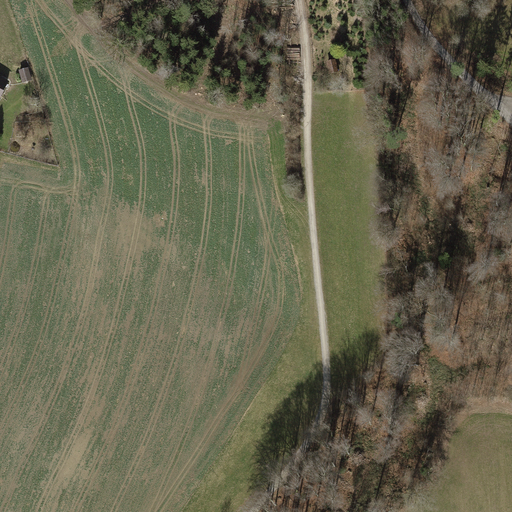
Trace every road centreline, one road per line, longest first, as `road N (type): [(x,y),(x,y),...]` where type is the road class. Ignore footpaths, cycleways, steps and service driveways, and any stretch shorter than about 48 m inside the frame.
road 1 (track): [(253,511),(307,443),(326,386),(300,0)]
road 2 (track): [(71,0),(122,58),(167,89),(225,110),(280,111)]
road 3 (unclassified): [(511,120),(437,46),(407,0)]
